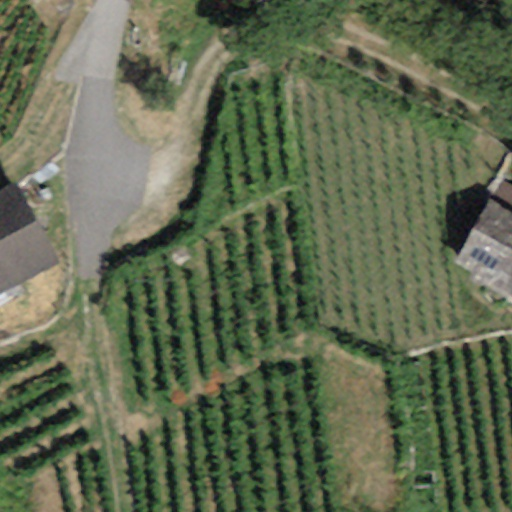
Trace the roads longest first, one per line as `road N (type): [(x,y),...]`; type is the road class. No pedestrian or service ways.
road 1 (track): [(96,146),(114,166),(158,166),(174,151),(197,83),(220,47),(282,27),(362,41),(511,115)]
road 2 (track): [(123,511),(90,287)]
road 3 (track): [(0,170),(24,151),(107,28)]
